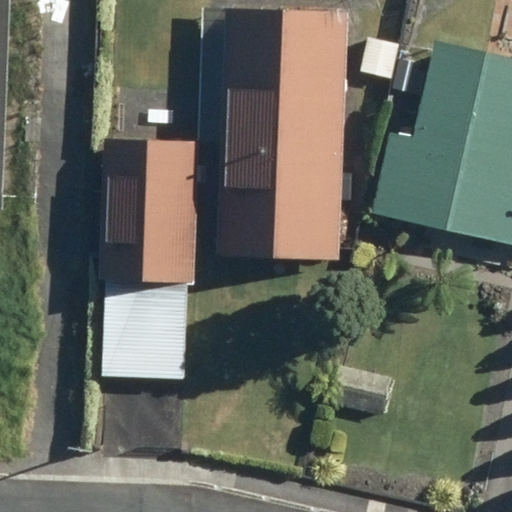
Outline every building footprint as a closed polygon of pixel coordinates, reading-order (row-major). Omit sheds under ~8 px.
[(0,0),(0,215),(1,215),(11,0),(0,0)] [(217,9),(207,256),(332,261),(342,14),(217,9)] [(359,36),(357,74),(388,75),(390,37),(359,36)] [(511,159),(509,159),(511,143),(511,59),(424,41),(403,136),(379,130),(361,214),(511,247),(511,159)] [(91,279),(98,280),(94,353),(177,356),(180,283),(187,283),(193,142),(97,138),(91,279)]
